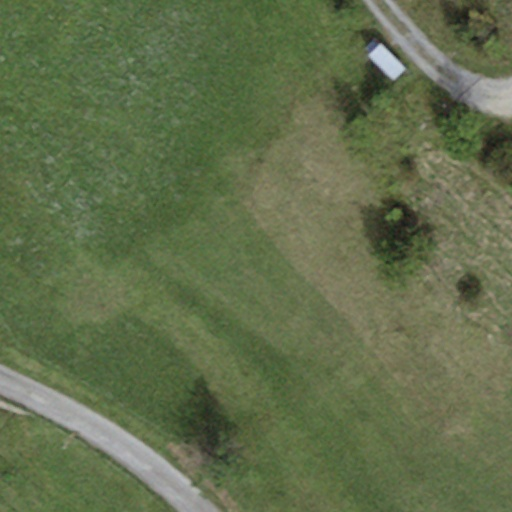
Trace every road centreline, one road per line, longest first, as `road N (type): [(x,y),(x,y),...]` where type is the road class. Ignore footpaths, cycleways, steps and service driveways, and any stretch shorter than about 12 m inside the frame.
road 1 (track): [(197,511),(107,434),(0,384)]
road 2 (track): [(362,0),(457,95),(511,103)]
